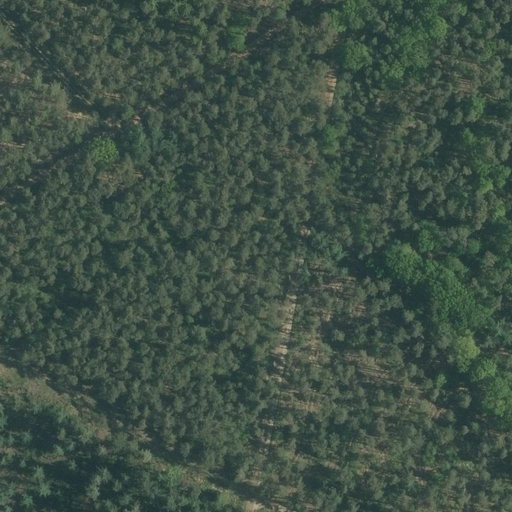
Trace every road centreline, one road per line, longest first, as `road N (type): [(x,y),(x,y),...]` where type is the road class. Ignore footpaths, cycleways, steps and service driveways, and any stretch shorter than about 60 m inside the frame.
road 1 (track): [(349,0),(248,511)]
road 2 (track): [(0,201),(321,0)]
road 3 (track): [(0,352),(273,511)]
road 4 (track): [(306,230),(437,336),(511,448)]
road 5 (track): [(0,12),(112,133)]
